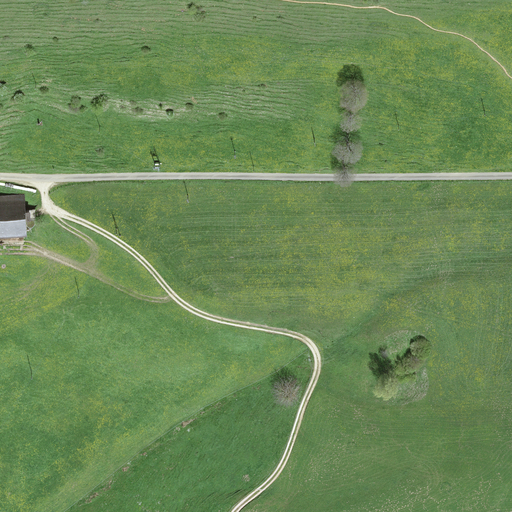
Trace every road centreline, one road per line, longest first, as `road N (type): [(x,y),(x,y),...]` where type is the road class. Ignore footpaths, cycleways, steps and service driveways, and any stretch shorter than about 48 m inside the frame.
road 1 (track): [(235,511),(283,462),(315,374),(312,346),(173,297),(121,243),(52,208),(40,177)]
road 2 (unclassified): [(40,177),(511,176)]
